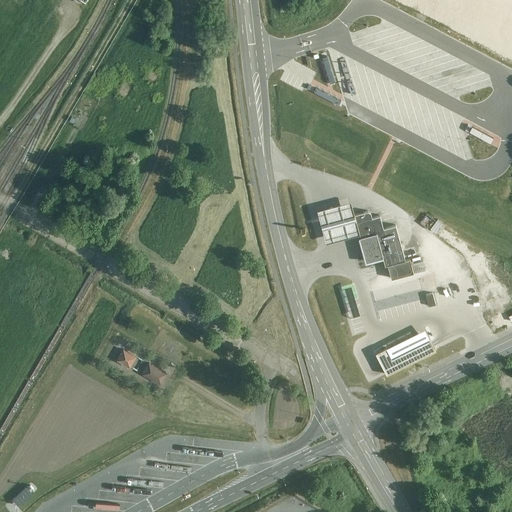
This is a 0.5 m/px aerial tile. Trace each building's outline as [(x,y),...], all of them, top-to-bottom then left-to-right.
[(339,98),(318,88),(314,95),(335,106),(339,98)] [(483,135),(472,130),(469,135),(480,141),(483,135)] [(494,141),(483,135),(480,141),(490,147),(494,141)] [(359,235),(354,216),(350,202),(316,211),(325,244),(359,235)] [(387,267),(405,261),(394,225),(382,228),(379,218),(371,220),(368,212),(354,216),(359,235),(360,238),(358,239),(366,264),(382,259),(384,268),(387,267)] [(405,261),(387,267),(391,281),(413,274),(409,260),(405,261)] [(470,278),(463,262),(455,265),(462,282),(470,278)] [(437,305),(434,294),(426,296),(429,307),(437,305)] [(372,349),(376,357),(425,332),(420,324),(372,349)] [(381,367),(386,376),(434,352),(430,342),(425,332),(376,357),(381,367)] [(137,355),(125,348),(117,361),(129,368),(137,355)] [(169,374),(146,361),(138,373),(161,386),(169,374)]
